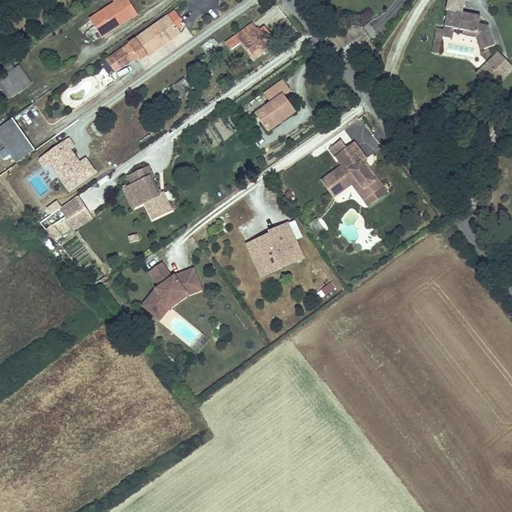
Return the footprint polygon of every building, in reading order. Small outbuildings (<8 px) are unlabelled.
[(117,0),(90,19),(101,36),(129,16),(117,0)] [(117,0),(129,16),(136,11),(128,0),(117,0)] [(444,14),(441,33),(450,34),(450,30),(460,32),(459,37),(472,39),(479,52),(493,45),(485,29),(476,27),(477,19),(470,17),(469,20),(466,20),(466,17),(461,16),(463,1),(455,0),(445,0),(443,14),(444,14)] [(176,9),(168,15),(179,29),(186,24),(185,23),(176,9)] [(168,15),(134,38),(144,52),(146,56),(180,32),(179,29),(168,15)] [(253,24),(237,36),(253,59),(277,42),(265,26),(260,29),(258,28),(256,29),(253,24)] [(430,41),(439,43),(440,38),(441,33),(432,31),(430,41)] [(134,38),(126,44),(135,55),(137,57),(144,52),(134,38)] [(427,55),(437,57),(439,43),(430,41),(427,55)] [(126,44),(104,59),(110,68),(112,71),(135,55),(126,44)] [(490,92),(511,70),(511,68),(496,53),(474,75),(490,92)] [(110,68),(104,59),(98,63),(105,72),(110,68)] [(7,76),(19,94),(30,86),(18,69),(7,76)] [(184,79),(177,84),(185,96),(192,90),(184,79)] [(254,115),(260,124),(261,124),(288,104),(282,95),(289,90),(282,80),(264,93),(271,103),(254,115)] [(261,124),(260,124),(266,133),(279,123),(277,120),(280,118),(283,121),(294,112),(288,104),(261,124)] [(0,125),(0,136),(17,161),(34,149),(12,117),(0,125)] [(70,136),(37,160),(49,176),(54,173),(69,193),(97,172),(86,158),(80,161),(73,151),(78,146),(70,136)] [(320,183),(332,199),(350,186),(353,184),(358,184),(367,197),(380,188),(362,163),(365,161),(353,145),(335,158),(341,167),(320,183)] [(143,204),(144,206),(159,195),(160,195),(159,193),(152,196),(146,182),(148,181),(144,172),(127,181),(131,190),(129,191),(137,208),(143,204)] [(40,196),(49,190),(36,173),(27,179),(40,196)] [(353,184),(350,186),(367,209),(386,195),(380,188),(367,197),(358,184),(353,184)] [(130,211),(137,208),(129,191),(122,195),(130,211)] [(159,195),(144,206),(151,221),(168,213),(160,195),(159,195)] [(72,222),(76,228),(85,223),(77,209),(63,218),(67,224),(72,222)] [(315,237),(329,229),(321,217),(307,225),(315,237)] [(293,222),(286,225),(292,239),(299,236),(293,222)] [(55,243),(63,237),(54,225),(46,231),(55,243)] [(269,236),(253,243),(265,270),(291,259),(293,264),(302,260),(292,239),(286,225),(274,231),(276,235),(270,238),(269,236)] [(261,278),(293,264),(291,259),(265,270),(253,243),(246,246),(261,278)] [(162,266),(149,274),(156,285),(165,279),(166,273),(162,266)] [(154,291),(140,306),(152,317),(163,305),(165,308),(184,296),(182,293),(198,288),(193,272),(173,279),(171,281),(158,289),(154,291)] [(156,285),(158,289),(171,281),(166,273),(165,279),(156,285)] [(331,282),(321,290),(325,295),(326,296),(336,288),(331,282)] [(163,305),(152,317),(157,321),(167,310),(186,298),(200,294),(198,288),(182,293),(184,296),(165,308),(163,305)] [(325,295),(321,290),(316,294),(320,299),(325,295)]
